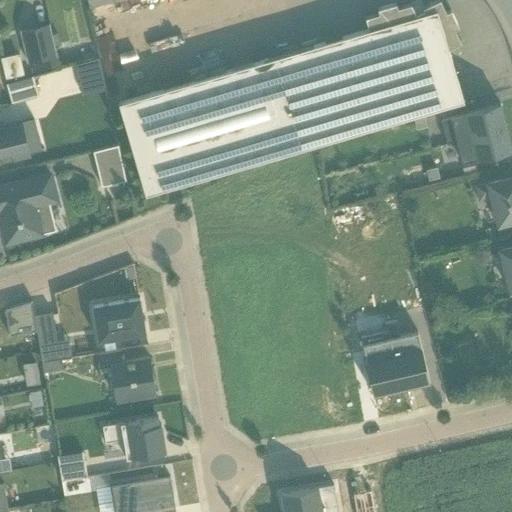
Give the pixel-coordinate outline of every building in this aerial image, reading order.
[(368,30),(252,64),(118,103),(145,195),(279,155),(463,101),(448,49),(460,42),(456,34),(454,35),(452,31),(458,27),(450,10),(443,13),(441,9),(443,8),(439,0),(437,0),(423,8),(419,1),(411,5),(410,4),(401,7),(402,9),(397,10),(395,3),(377,9),(379,16),(374,17),(374,15),(364,17),(368,30)] [(19,32),(27,64),(57,57),(49,24),(19,32)] [(0,63),(4,79),(22,74),(17,54),(0,57),(0,63)] [(33,77),(6,84),(11,103),(38,96),(33,77)] [(455,142),(506,129),(500,103),(441,121),(446,145),(455,142)] [(0,165),(29,158),(23,136),(36,133),(33,120),(21,123),(20,120),(0,125),(0,165)] [(511,152),(506,129),(455,142),(461,164),(511,152)] [(101,188),(125,182),(117,146),(92,152),(101,188)] [(5,244),(56,233),(49,206),(59,203),(52,174),(0,187),(0,219),(1,225),(0,225),(5,244)] [(495,226),(511,222),(511,176),(486,183),(487,183),(474,186),(478,201),(488,198),(495,226)] [(511,245),(497,249),(508,295),(511,293),(511,245)] [(139,297),(92,306),(98,341),(145,333),(139,297)] [(31,301),(4,309),(9,336),(36,332),(35,326),(33,316),(31,301)] [(52,312),(33,316),(35,326),(36,332),(39,352),(41,363),(60,360),(56,341),(52,315),(52,312)] [(100,379),(112,377),(115,399),(155,392),(149,357),(121,362),(119,350),(96,354),(100,379)] [(35,364),(23,366),(26,386),(39,384),(35,364)] [(157,417),(102,426),(105,443),(123,440),(126,458),(165,452),(160,425),(158,425),(157,417)] [(83,451),(57,456),(61,481),(87,477),(83,451)] [(169,475),(110,485),(114,511),(153,511),(154,511),(173,508),(172,498),(173,497),(169,475)] [(321,511),(321,510),(337,507),(333,484),(280,494),(283,511),(321,511)] [(352,493),(355,511),(373,511),(370,490),(352,493)]
